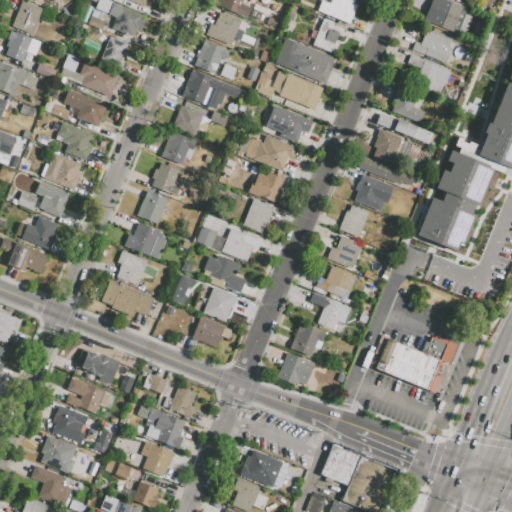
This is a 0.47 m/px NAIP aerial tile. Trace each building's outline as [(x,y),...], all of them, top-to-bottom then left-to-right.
[(21,0),(41,8),(30,35),(10,27),(21,0)] [(218,0),(216,5),(245,18),(250,7),(240,3),(241,0),(218,0)] [(321,0),(317,11),(349,24),(357,5),(353,3),(354,0),(330,0),(329,3),(321,0)] [(422,20),(448,30),(451,22),(461,26),(465,16),(456,12),(459,5),(445,0),(435,0),(432,11),(427,9),(422,20)] [(112,3),(107,14),(115,17),(111,27),(133,36),(138,26),(140,27),(143,20),(140,19),(142,14),(112,3)] [(92,9),(86,24),(101,30),(104,21),(97,18),(99,12),(92,9)] [(204,35),(230,46),(233,38),(240,41),(243,32),(237,29),(240,21),(219,12),(213,25),(209,23),(204,35)] [(288,14),(285,21),(293,24),(295,17),(288,14)] [(312,46),(333,54),(338,42),(335,41),(337,35),(342,37),(346,28),(322,18),(312,46)] [(40,43),(34,56),(25,52),(20,63),(4,56),(8,47),(5,46),(7,40),(5,39),(9,29),(40,43)] [(411,50),(445,63),(451,49),(447,47),(451,39),(425,29),(420,44),(414,42),(411,50)] [(108,37),(99,62),(120,70),(126,54),(123,52),(126,44),(108,37)] [(284,38),(274,63),(324,83),(335,58),(284,38)] [(192,65),(214,74),(221,58),(226,60),(229,51),(203,40),(199,50),(197,49),(195,56),(196,56),(192,65)] [(258,59),(262,50),(268,52),(264,62),(258,59)] [(66,54),(61,66),(62,67),(56,82),(63,85),(65,79),(109,97),(118,76),(66,54)] [(412,85),(438,95),(448,70),(409,55),(406,64),(419,69),(412,85)] [(0,62),(37,77),(32,90),(17,84),(12,96),(0,91),(0,62)] [(38,63),(35,71),(52,79),(55,71),(38,63)] [(265,63),(262,71),(270,74),(273,66),(265,63)] [(218,76),(230,81),(235,69),(223,64),(218,76)] [(250,66),(246,78),(254,81),(259,70),(250,66)] [(180,96),(214,110),(217,105),(219,106),(223,95),(235,100),(239,90),(191,70),(180,96)] [(262,77),(256,92),(270,97),(272,90),(278,93),(277,96),(312,110),(321,88),(286,74),(286,75),(277,71),(270,87),(267,86),(270,80),(262,77)] [(506,76),(511,78),(511,162),(477,149),(506,76)] [(390,112),(419,124),(423,112),(412,108),(418,93),(397,84),(389,103),(393,104),(390,112)] [(83,97),(105,106),(96,128),(74,119),(83,97)] [(171,127),(193,136),(202,114),(180,104),(171,127)] [(265,106),(259,122),(263,124),(261,131),(295,144),(300,132),(305,134),(311,121),(271,105),(270,108),(265,106)] [(213,112),(229,119),(224,133),(207,125),(213,112)] [(375,124),(427,145),(432,133),(396,119),(396,120),(379,113),(375,124)] [(61,121),(92,133),(89,143),(91,144),(84,161),(63,153),(66,144),(60,142),(61,138),(55,135),(61,121)] [(378,129),(375,137),(376,137),(372,147),(375,147),(371,157),(389,164),(399,137),(378,129)] [(0,151),(9,154),(14,135),(0,130),(0,151)] [(159,157),(180,165),(183,158),(189,161),(193,150),(191,149),(195,141),(169,131),(159,157)] [(251,139),(245,156),(282,171),(287,157),(292,159),(297,148),(265,135),(262,143),(251,139)] [(430,190),(440,194),(442,188),(433,184),(441,164),(450,168),(454,158),(448,155),(451,148),(495,166),(461,249),(414,229),(430,190)] [(52,153),(79,164),(76,171),(80,173),(73,190),(42,178),(52,153)] [(357,169),(398,185),(399,181),(410,185),(413,177),(361,157),(357,169)] [(150,186),(175,196),(178,188),(172,185),(178,170),(159,163),(157,170),(154,169),(151,178),(152,179),(150,186)] [(0,172),(0,179),(8,183),(13,169),(2,166),(0,172)] [(223,167),(232,170),(229,177),(221,173),(223,167)] [(267,172),(265,176),(257,173),(253,183),(251,182),(247,193),(274,204),(284,179),(267,172)] [(353,201),(379,211),(382,202),(386,203),(392,187),(360,174),(353,191),(356,192),(353,201)] [(220,175),(218,181),(226,185),(228,178),(220,175)] [(38,181),(68,193),(59,217),(37,208),(42,196),(34,192),(38,181)] [(20,191),(36,198),(31,210),(15,203),(20,191)] [(135,216),(155,225),(166,200),(146,191),(135,216)] [(252,199),(241,226),(259,233),(262,226),(265,227),(273,208),(252,199)] [(338,230),(357,238),(368,211),(351,204),(348,212),(345,211),(338,230)] [(240,207),(235,218),(242,221),(246,210),(240,207)] [(36,217),(33,226),(26,223),(20,239),(48,250),(55,234),(52,233),(55,224),(36,217)] [(122,245),(148,256),(158,231),(137,222),(132,236),(127,234),(122,245)] [(201,226),(194,242),(210,248),(216,232),(201,226)] [(229,229),(220,252),(245,262),(251,248),(257,250),(261,242),(229,229)] [(326,259),(357,271),(364,255),(358,252),(361,244),(340,236),(335,249),(331,247),(326,259)] [(187,250),(180,247),(183,240),(189,243),(187,250)] [(15,242),(45,255),(38,273),(24,266),(22,271),(6,264),(15,242)] [(115,278),(136,286),(146,261),(121,251),(116,263),(120,265),(115,278)] [(217,256),(215,260),(208,257),(203,269),(209,272),(207,275),(225,282),(223,287),(239,293),(244,279),(234,275),(238,264),(217,256)] [(183,263),(180,271),(189,274),(193,266),(183,263)] [(314,286),(331,293),(334,286),(349,292),(355,275),(330,266),(325,280),(317,277),(314,286)] [(153,298),(145,316),(134,311),(132,316),(110,307),(111,305),(99,300),(108,280),(153,298)] [(367,284),(362,296),(373,301),(379,289),(367,284)] [(212,287),(202,313),(224,322),(231,304),(234,305),(237,297),(212,287)] [(316,323),(333,330),(336,321),(344,324),(351,307),(311,292),(308,301),(322,307),(316,323)] [(170,315),(164,313),(167,306),(173,308),(170,315)] [(0,341),(6,344),(11,330),(15,332),(20,320),(0,312),(0,341)] [(362,316),(358,324),(365,326),(369,319),(362,316)] [(199,317),(191,338),(215,347),(220,336),(228,339),(231,331),(224,328),(224,327),(199,317)] [(289,349),(310,357),(316,341),(321,343),(325,333),(305,326),(304,330),(297,327),(289,349)] [(386,339),(420,353),(425,342),(428,343),(430,337),(446,344),(428,391),(374,369),(386,339)] [(80,368),(85,370),(84,371),(92,374),(92,373),(99,376),(98,380),(109,384),(119,361),(99,354),(98,356),(86,351),(80,368)] [(276,379),(296,387),(297,383),(305,386),(313,364),(286,353),(276,379)] [(152,375),(149,385),(143,382),(141,387),(159,394),(164,380),(152,375)] [(64,403),(94,414),(98,404),(108,408),(113,395),(70,378),(65,390),(80,395),(78,399),(67,395),(64,403)] [(121,392),(124,385),(130,387),(127,395),(121,392)] [(177,385),(167,409),(188,418),(192,407),(189,406),(195,392),(177,385)] [(133,388),(130,396),(139,399),(142,392),(133,388)] [(161,398),(156,409),(162,412),(166,401),(161,398)] [(147,407),(183,422),(177,437),(180,438),(176,448),(155,440),(158,432),(149,428),(151,422),(135,415),(140,402),(148,405),(147,407)] [(51,433),(79,444),(83,434),(78,432),(81,424),(83,425),(86,417),(58,406),(52,422),(55,423),(51,433)] [(105,429),(107,424),(115,427),(113,433),(105,429)] [(39,462),(67,474),(73,460),(70,459),(74,447),(46,436),(39,453),(42,454),(39,462)] [(100,440),(109,443),(104,455),(92,450),(95,442),(99,444),(100,440)] [(144,442),(173,453),(170,461),(168,460),(162,477),(141,469),(146,457),(139,454),(144,442)] [(331,445),(319,475),(333,480),(345,451),(331,445)] [(239,474),(269,486),(279,461),(252,451),(250,457),(246,455),(239,474)] [(345,451),(359,456),(355,465),(351,475),(347,486),(333,480),(345,451)] [(359,456),(396,471),(392,480),(355,465),(359,456)] [(114,474),(125,479),(130,467),(118,463),(114,474)] [(392,480),(388,490),(351,475),(355,465),(392,480)] [(37,497),(63,508),(71,488),(62,484),(64,478),(34,466),(29,478),(42,484),(37,497)] [(388,490),(384,501),(347,486),(351,475),(388,490)] [(230,505),(248,511),(250,505),(262,510),(267,498),(256,493),(258,487),(236,478),(231,489),(236,491),(230,505)] [(131,500),(152,508),(157,496),(153,494),(156,488),(138,481),(131,500)] [(384,501),(379,511),(365,511),(341,502),(347,486),(384,501)] [(103,493),(115,498),(110,511),(98,507),(103,493)] [(311,493),(324,499),(318,511),(308,511),(304,510),(311,493)] [(15,511),(54,511),(56,509),(26,497),(20,511),(18,511),(16,511),(15,511)] [(78,511),(67,508),(70,499),(81,504),(78,511)] [(118,500),(141,509),(139,511),(115,511),(116,511),(114,510),(118,500)] [(327,511),(332,500),(361,511),(327,511)]
